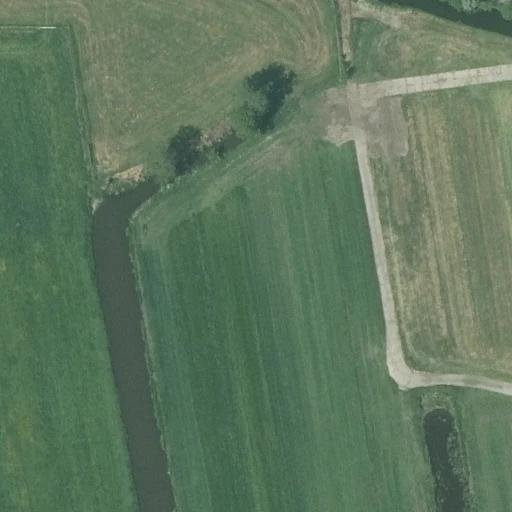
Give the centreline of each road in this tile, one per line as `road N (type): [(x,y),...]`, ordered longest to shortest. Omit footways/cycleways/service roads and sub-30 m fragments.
road 1 (track): [(340,0),(396,378),(464,378),(511,390)]
road 2 (track): [(354,93),(511,72)]
